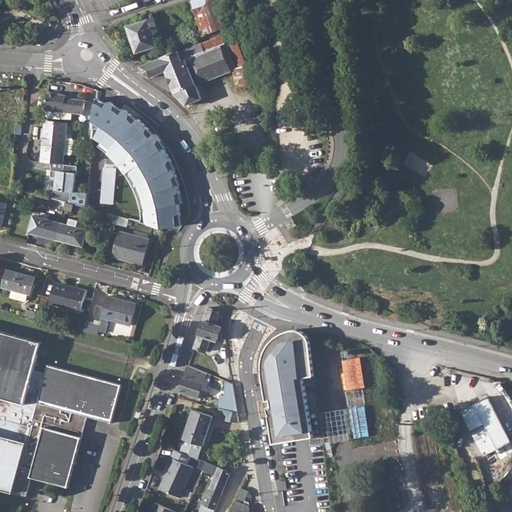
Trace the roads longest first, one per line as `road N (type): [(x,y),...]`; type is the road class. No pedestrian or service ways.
road 1 (residential): [(246,237),(315,196),(340,156),(322,0)]
road 2 (secondary): [(300,316),(511,368)]
road 3 (residential): [(262,305),(246,373),(272,511)]
road 4 (residential): [(185,294),(0,249)]
road 5 (secondary): [(121,511),(178,335)]
